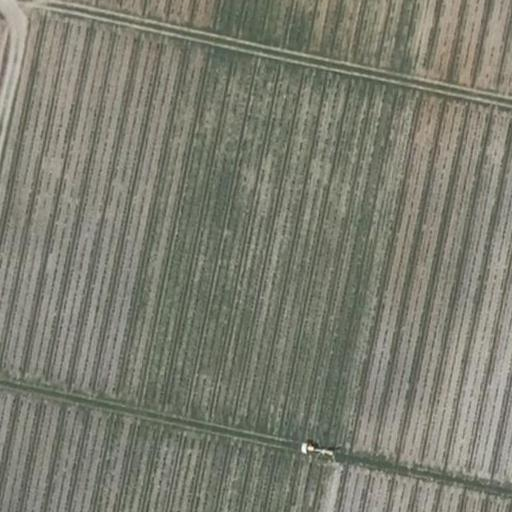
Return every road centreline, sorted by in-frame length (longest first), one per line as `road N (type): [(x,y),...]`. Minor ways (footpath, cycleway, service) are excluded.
road 1 (track): [(0,121),(25,2),(511,105)]
road 2 (track): [(0,381),(511,488)]
road 3 (track): [(422,0),(322,511)]
